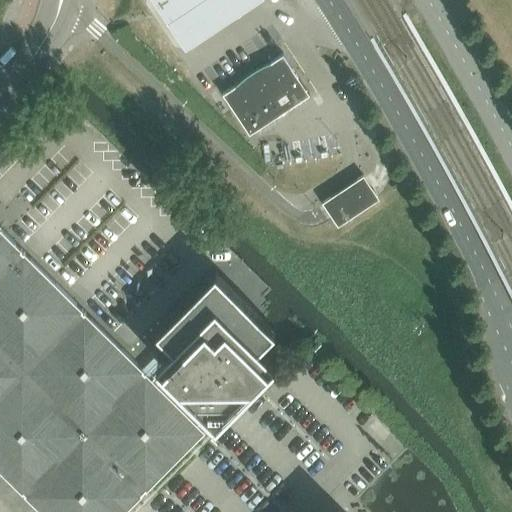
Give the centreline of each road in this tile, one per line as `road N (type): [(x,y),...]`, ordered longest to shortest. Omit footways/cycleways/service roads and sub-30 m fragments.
road 1 (secondary): [(328,0),(511,339)]
road 2 (secondary): [(511,154),(425,0)]
